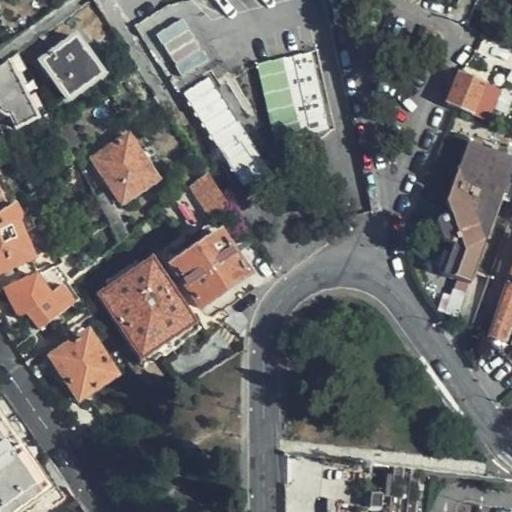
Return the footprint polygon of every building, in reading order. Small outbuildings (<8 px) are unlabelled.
[(69,100),(102,77),(75,37),(43,61),(69,100)] [(315,51),(260,61),(274,139),(329,129),(315,51)] [(36,119),(7,61),(0,65),(0,107),(7,117),(13,116),(18,127),(36,119)] [(190,86),(235,187),(264,174),(219,74),(190,86)] [(484,84),(460,75),(448,105),(471,115),(484,84)] [(60,131),(69,149),(79,143),(71,126),(60,131)] [(156,181),(128,138),(92,160),(121,204),(156,181)] [(490,273),(511,209),(511,157),(468,141),(446,202),(451,211),(436,215),(444,237),(456,241),(445,268),(473,279),(477,269),(490,273)] [(159,252),(168,263),(216,224),(213,220),(234,203),(208,172),(165,206),(185,231),(159,252)] [(95,199),(102,213),(112,209),(104,195),(95,199)] [(22,222),(17,205),(0,216),(0,275),(32,260),(16,225),(22,222)] [(102,213),(111,231),(121,226),(112,209),(102,213)] [(121,226),(111,231),(119,245),(127,239),(121,226)] [(174,268),(202,310),(250,277),(222,235),(174,268)] [(111,288),(99,297),(139,356),(156,344),(160,351),(180,337),(176,331),(194,319),(154,260),(141,268),(111,288)] [(108,283),(111,288),(141,268),(137,263),(108,283)] [(21,320),(52,296),(36,275),(7,288),(21,320)] [(511,277),(491,330),(507,335),(511,321),(511,277)] [(480,315),(485,314),(484,298),(442,301),(443,320),(480,317),(480,315)] [(139,356),(147,369),(164,357),(166,359),(186,345),(184,343),(202,332),(194,319),(176,331),(180,337),(160,351),(156,344),(139,356)] [(114,379),(88,337),(53,359),(64,376),(79,401),(114,379)] [(53,359),(30,373),(43,389),(64,376),(53,359)] [(0,388),(0,428),(15,450),(27,441),(19,430),(25,426),(0,388)] [(0,460),(15,450),(0,428),(0,460)] [(27,441),(15,450),(39,490),(15,511),(59,511),(77,500),(67,486),(60,491),(44,466),(48,458),(33,438),(27,441)] [(15,511),(39,490),(15,450),(0,460),(0,511),(15,511)]
